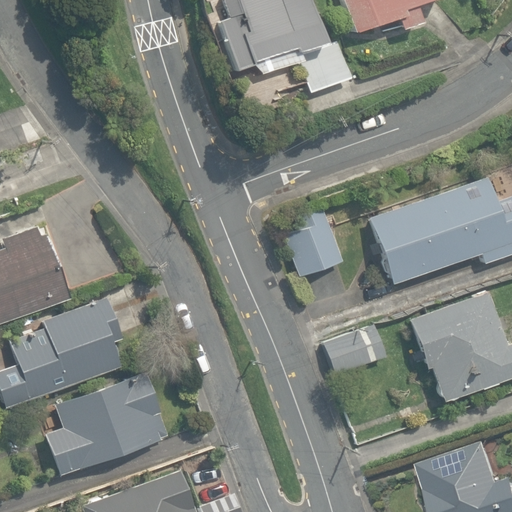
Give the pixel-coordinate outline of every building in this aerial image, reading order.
[(219,0),(226,18),(215,22),(232,70),(252,63),(255,74),(298,58),(295,50),(320,42),(305,0),(219,0)] [(337,0),(349,31),(391,16),(395,28),(416,21),(410,3),(417,0),(337,0)] [(296,94),(348,75),(338,46),(285,65),(296,94)] [(362,218),(384,284),(474,254),(477,263),(511,251),(511,245),(511,242),(511,241),(511,192),(503,196),(508,210),(496,214),(484,177),(362,218)] [(338,262),(319,208),(291,217),(295,230),(280,235),(294,277),(338,262)] [(0,321),(67,298),(43,232),(35,235),(32,227),(0,238),(0,321)] [(425,367),(437,400),(511,375),(511,338),(501,343),(483,291),(404,317),(421,368),(425,367)] [(0,366),(0,405),(1,407),(114,366),(110,356),(117,353),(113,341),(120,339),(104,295),(36,320),(39,328),(3,341),(11,363),(0,366)] [(319,342),(330,374),(381,356),(369,324),(319,342)] [(38,435),(52,475),(164,435),(141,371),(48,404),(57,428),(38,435)] [(417,467),(433,511),(511,511),(511,479),(501,483),(486,442),(417,467)] [(192,511),(176,468),(77,504),(80,511),(192,511)] [(194,505),(196,511),(236,511),(229,492),(194,505)]
